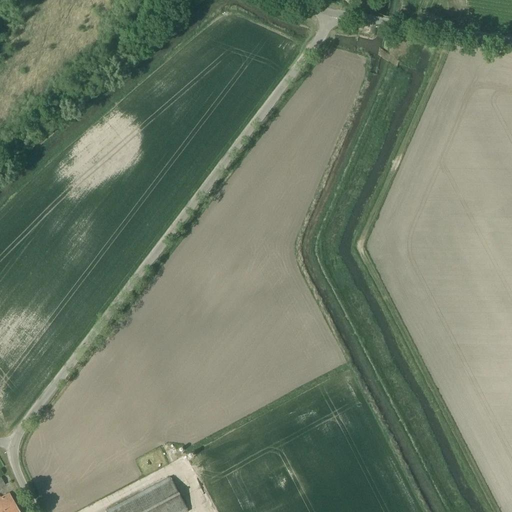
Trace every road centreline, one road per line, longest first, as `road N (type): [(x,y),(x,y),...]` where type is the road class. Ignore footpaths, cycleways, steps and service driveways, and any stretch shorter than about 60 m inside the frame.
road 1 (unclassified): [(35,511),(14,469),(20,432),(332,13)]
road 2 (track): [(0,184),(206,0)]
road 3 (unclassified): [(511,44),(332,13)]
